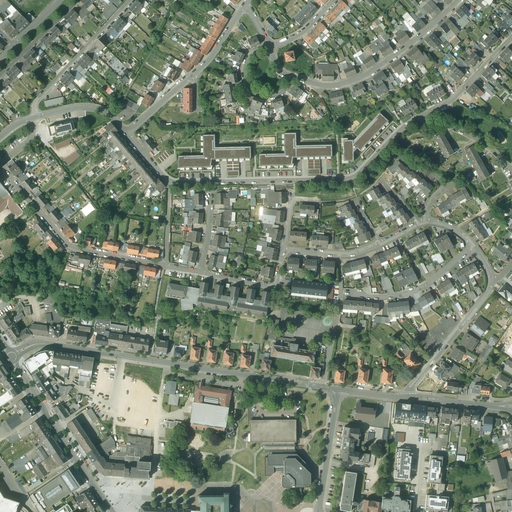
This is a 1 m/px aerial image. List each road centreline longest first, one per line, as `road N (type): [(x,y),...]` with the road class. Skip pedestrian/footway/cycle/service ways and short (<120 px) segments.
road 1 (tertiary): [(337,388),(47,343),(11,357)]
road 2 (residential): [(169,183),(351,178),(418,118)]
road 3 (residential): [(163,263),(67,246),(0,166),(30,140),(35,118)]
road 4 (residential): [(295,78),(337,86),(364,76),(458,0)]
road 5 (unclassified): [(112,511),(11,357)]
road 6 (residential): [(245,3),(199,69),(126,133)]
road 7 (residential): [(35,118),(35,102),(130,0)]
road 8 (residential): [(404,397),(497,280)]
road 9 (residential): [(471,244),(413,290),(346,294)]
road 10 (residential): [(418,118),(460,93),(511,37)]
road 11 (tertiary): [(319,511),(337,388)]
